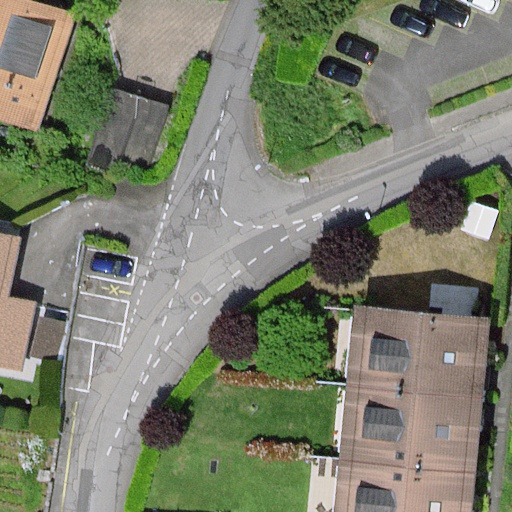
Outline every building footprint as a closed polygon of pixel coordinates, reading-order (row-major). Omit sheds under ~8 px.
[(12,0),(0,0),(0,110),(36,122),(69,18),(12,0)] [(170,106),(109,88),(87,162),(116,171),(120,157),(153,166),(170,106)] [(0,358),(22,363),(34,306),(3,300),(8,276),(16,240),(0,236),(0,358)] [(45,304),(38,342),(66,347),(73,310),(45,304)] [(484,322),(358,310),(351,387),(344,461),(339,511),(467,511),(471,473),(476,416),(477,398),(479,379),(484,322)]
